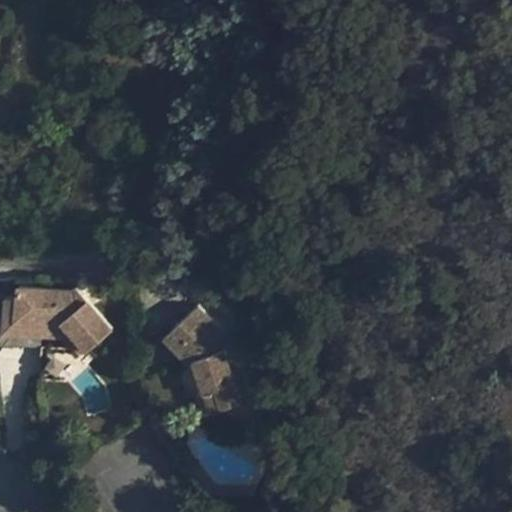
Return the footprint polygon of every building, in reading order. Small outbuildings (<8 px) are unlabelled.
[(80,283),(100,309),(112,300),(92,274),(80,283)] [(114,327),(100,309),(80,283),(75,287),(20,284),(20,316),(66,318),(89,346),(114,327)] [(196,304),(176,324),(189,339),(183,345),(195,358),(203,389),(198,390),(204,412),(239,402),(224,350),(216,341),(224,332),(196,304)] [(190,362),(195,358),(183,345),(189,339),(176,324),(164,334),(190,362)] [(258,424),(253,404),(241,408),(242,425),(258,424)]
